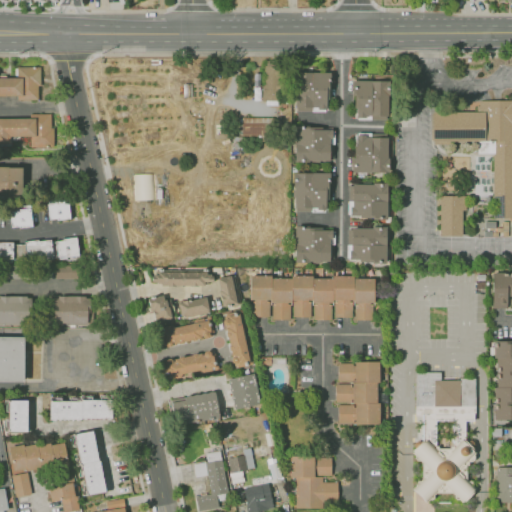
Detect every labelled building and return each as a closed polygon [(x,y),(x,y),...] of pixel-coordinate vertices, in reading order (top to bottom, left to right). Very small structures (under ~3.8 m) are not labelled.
[(277,101),(278,65),(262,64),(261,100),(277,101)] [(40,66),(16,66),(16,76),(0,76),(0,95),(17,95),(17,99),(37,99),(37,85),(40,85),(40,66)] [(295,74),(295,113),(327,113),(327,74),(295,74)] [(355,81),(355,120),(387,120),(387,81),(355,81)] [(511,97),(475,98),(475,108),(429,109),(430,143),(475,143),(475,153),(491,153),(490,196),(490,216),(503,216),(510,216),(510,234),(511,234),(511,215),(509,215),(509,122),(511,122),(511,97)] [(49,113),(29,114),(29,118),(0,118),(0,143),(9,143),(9,136),(29,136),(29,146),(42,146),(42,145),(53,145),(52,127),(50,127),(49,113)] [(242,118),(260,118),(260,133),(242,133),(242,118)] [(297,126),(297,165),(329,165),(329,126),(297,126)] [(354,135),(354,174),(386,174),(386,135),(354,135)] [(0,167),(22,167),(22,197),(0,197),(0,167)] [(296,172),(297,211),(328,211),(328,172),(296,172)] [(154,173),(133,174),(134,200),(154,199),(154,173)] [(354,182),(354,221),(385,221),(385,182),(354,182)] [(439,196),(440,235),(463,235),(463,196),(439,196)] [(46,203),(54,202),(54,201),(67,200),(69,218),(56,219),(56,218),(48,219),(46,203)] [(9,211),(16,210),(16,209),(29,207),(31,226),(18,227),(18,226),(10,226),(9,211)] [(298,224),(298,263),(330,263),(330,224),(298,224)] [(354,226),(354,265),(386,265),(386,226),(354,226)] [(54,240),(62,239),(62,238),(75,237),(77,255),(64,256),(64,255),(56,256),(54,240)] [(24,241),(36,239),(37,240),(49,239),(51,255),(39,257),(39,258),(27,260),(24,241)] [(0,242),(12,242),(12,258),(0,258),(0,242)] [(56,265),(79,265),(79,280),(56,280),(56,265)] [(2,277),(29,278),(29,267),(2,266),(2,277)] [(154,273),(232,271),(237,303),(217,307),(209,286),(155,287),(154,273)] [(252,276),(372,277),(372,321),(251,320),(252,276)] [(493,307),(511,307),(511,286),(493,286),(493,307)] [(178,299),(206,293),(209,310),(181,315),(178,299)] [(0,295),(26,295),(26,297),(30,297),(30,322),(0,322),(0,295)] [(49,295),(84,295),(84,297),(90,297),(90,306),(86,306),(86,322),(49,321),(49,295)] [(165,295),(171,318),(153,323),(146,300),(165,295)] [(239,315),(251,364),(232,369),(220,320),(239,315)] [(160,332),(210,321),(213,334),(163,345),(160,332)] [(0,381),(24,381),(25,336),(0,336),(0,381)] [(511,340),(496,340),(495,419),(511,419),(511,340)] [(165,360),(212,349),(216,368),(170,378),(165,360)] [(338,361),(338,422),(379,422),(379,361),(338,361)] [(228,378),(235,409),(259,403),(252,373),(228,378)] [(414,374),(473,374),(473,417),(414,417),(414,374)] [(174,399),(214,392),(219,417),(179,425),(174,399)] [(49,418),(112,419),(112,399),(50,399),(49,418)] [(10,400),(8,432),(27,432),(29,401),(10,400)] [(74,434),(86,493),(107,489),(95,430),(74,434)] [(425,441),(443,459),(462,440),(475,453),(458,471),(476,489),(462,503),(445,486),(426,505),(412,491),(432,471),(414,453),(425,441)] [(11,450),(53,443),(56,465),(14,471),(11,450)] [(218,449),(230,507),(206,511),(196,511),(193,497),(211,493),(203,452),(218,449)] [(227,453),(250,449),(253,468),(243,469),(245,481),(232,483),(227,453)] [(316,456),(317,476),(330,476),(329,455),(316,456)] [(511,466),(496,466),(495,509),(511,509),(511,466)] [(28,474),(32,494),(16,497),(12,477),(28,474)] [(295,478),(322,478),(322,491),(315,491),(315,508),(295,508),(295,478)] [(243,485),(268,480),(273,506),(248,511),(243,485)] [(48,486),(73,481),(78,508),(65,510),(63,499),(51,501),(48,486)] [(0,511),(0,488),(4,488),(8,508),(3,509),(3,511),(0,511)] [(124,511),(123,498),(104,501),(106,511),(100,511),(124,511)]
